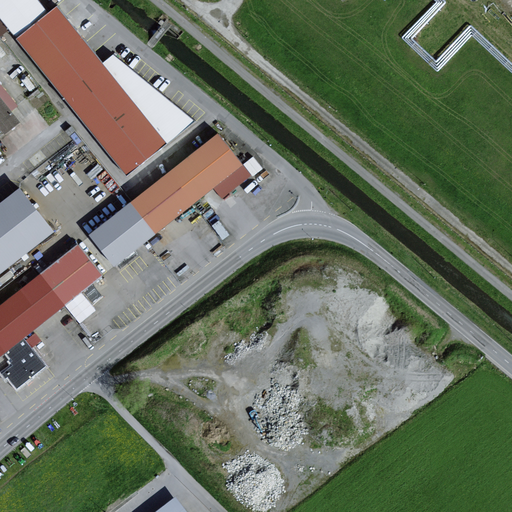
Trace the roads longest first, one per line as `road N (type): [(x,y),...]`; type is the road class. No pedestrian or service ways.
road 1 (tertiary): [(93,375),(248,251),(274,233),(312,223),(360,240),(511,365)]
road 2 (residential): [(93,375),(221,511)]
